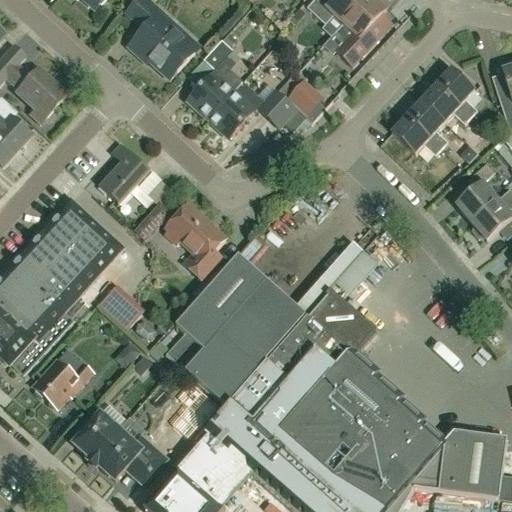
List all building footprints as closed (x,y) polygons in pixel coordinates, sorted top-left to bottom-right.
[(81,0),(95,13),(107,0),(81,0)] [(170,84),(195,56),(171,34),(175,29),(143,0),(142,0),(128,16),(146,33),(130,51),(141,61),(142,59),(170,84)] [(335,37),(369,0),(338,0),(336,3),(332,0),(318,0),(308,12),(325,27),(333,19),(342,28),(334,36),(335,37)] [(383,19),(387,15),(370,0),(369,0),(335,37),(344,46),(335,55),(351,71),(392,29),(383,19)] [(216,116),(244,86),(230,74),(242,61),(222,44),(204,64),(216,74),(189,104),(210,123),(216,116)] [(25,61),(12,49),(0,62),(0,88),(6,82),(18,93),(16,96),(45,122),(67,99),(37,72),(29,80),(17,69),(25,61)] [(500,102),(507,126),(510,134),(511,132),(511,71),(503,74),(511,99),(500,102)] [(437,90),(472,121),(479,114),(468,104),(476,95),(452,74),(437,90)] [(258,113),(269,123),(279,132),(297,113),(276,93),(264,105),(244,86),(216,116),(210,123),(231,142),(258,113)] [(422,106),(445,127),(454,118),(465,128),(472,121),(437,90),(422,106)] [(437,135),(445,127),(422,106),(407,122),(442,153),(448,146),(437,135)] [(0,168),(2,171),(31,139),(8,119),(4,124),(0,120),(0,168)] [(442,153),(407,122),(393,138),(416,158),(425,149),(436,160),(442,153)] [(486,155),(496,147),(488,137),(478,145),(486,155)] [(511,138),(497,153),(511,167),(511,138)] [(119,209),(131,197),(138,190),(151,175),(122,148),(113,158),(123,168),(100,192),(119,209)] [(472,227),(499,205),(484,187),(495,177),(487,168),(469,184),(476,193),(457,210),(472,227)] [(0,200),(1,202),(11,194),(0,180),(0,200)] [(511,196),(511,195),(499,205),(472,227),(488,246),(508,229),(511,234),(511,196)] [(0,362),(10,371),(12,369),(24,380),(74,325),(65,317),(124,253),(72,205),(0,283),(0,362)] [(210,260),(226,243),(189,210),(167,233),(195,258),(185,268),(205,286),(220,269),(210,260)] [(302,309),(324,278),(316,266),(322,270),(353,227),(355,226),(359,220),(346,211),(341,214),(332,227),(327,230),(316,245),(321,253),(303,264),(312,279),(304,284),(292,302),(302,309)] [(259,266),(272,256),(262,242),(249,252),(259,266)] [(301,307),(327,332),(385,272),(360,247),(301,307)] [(176,330),(183,336),(170,351),(166,356),(225,410),(256,375),(306,320),(266,284),(251,271),(238,260),(225,274),(197,305),(176,330)] [(116,292),(101,308),(129,333),(143,317),(116,292)] [(425,308),(437,321),(450,308),(437,296),(425,308)] [(215,483),(226,493),(307,400),(310,403),(295,420),(343,465),(331,490),(369,511),(390,511),(414,489),(499,501),(507,444),(454,437),(444,448),(360,374),(367,366),(338,342),(335,345),(308,321),(208,435),(205,432),(184,456),(196,467),(215,483)] [(93,378),(82,368),(73,379),(57,365),(33,392),(58,414),(70,400),(72,402),(93,378)] [(188,411),(172,429),(187,442),(217,409),(194,389),(180,404),(188,411)] [(132,446),(118,434),(100,417),(90,428),(84,434),(84,435),(73,448),(89,463),(87,465),(95,473),(98,470),(114,485),(125,473),(143,489),(166,463),(139,439),(132,446)] [(246,490),(265,501),(273,486),(255,475),(246,490)]
